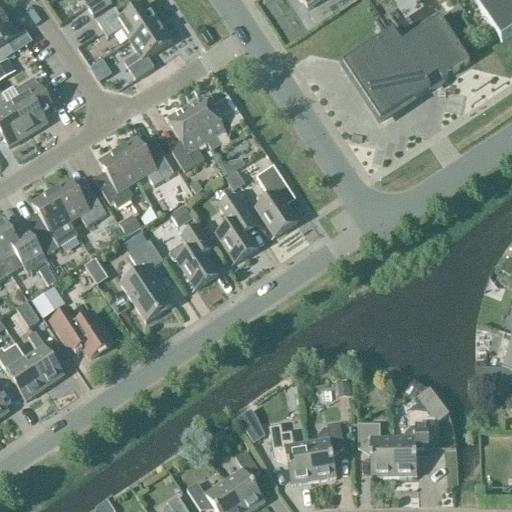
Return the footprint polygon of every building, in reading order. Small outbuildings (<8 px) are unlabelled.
[(85,0),(82,3),(93,21),(112,8),(106,0),(85,0)] [(327,0),(298,0),(307,13),(327,0)] [(511,0),(471,0),(501,45),(511,37),(511,31),(511,32),(511,31),(511,0)] [(107,42),(121,33),(129,45),(159,26),(146,6),(122,22),(115,12),(96,24),(107,42)] [(0,66),(15,56),(9,47),(19,40),(6,21),(0,24),(0,66)] [(430,91),(427,86),(439,78),(442,84),(469,66),(440,22),(402,48),(387,58),(415,101),(430,91)] [(138,57),(124,67),(135,84),(154,72),(147,61),(172,45),(159,26),(129,45),(138,57)] [(393,34),(343,67),(380,124),(415,101),(387,58),(402,48),(393,34)] [(0,85),(15,76),(8,64),(0,68),(0,85)] [(19,101),(9,108),(28,139),(48,127),(41,117),(52,110),(34,82),(15,94),(19,101)] [(186,113),(206,147),(216,141),(224,153),(232,148),(224,136),(225,135),(204,101),(186,113)] [(0,142),(2,141),(8,151),(28,139),(9,108),(0,113),(0,142)] [(167,124),(183,150),(172,157),(185,177),(204,165),(197,153),(206,147),(186,113),(167,124)] [(118,154),(137,186),(148,180),(154,190),(174,178),(155,146),(144,153),(138,142),(118,154)] [(110,209),(114,206),(118,214),(131,206),(132,200),(128,192),(137,186),(118,154),(98,167),(105,177),(94,183),(110,209)] [(283,205),(293,199),(273,170),(256,181),(270,202),(256,211),(275,241),(297,226),(283,205)] [(51,196),(70,227),(80,221),(87,231),(107,219),(90,191),(79,198),(71,184),(51,196)] [(173,212),(191,201),(181,184),(163,194),(173,212)] [(31,208),(38,218),(27,225),(48,259),(78,240),(70,227),(51,196),(31,208)] [(248,239),(257,233),(236,200),(218,211),(230,228),(216,238),(235,267),(257,252),(248,239)] [(0,226),(0,260),(3,266),(10,278),(23,270),(27,278),(47,266),(28,235),(16,242),(5,224),(0,226)] [(172,264),(176,264),(195,293),(217,279),(204,258),(213,252),(196,226),(186,232),(189,236),(181,241),(185,247),(171,256),(169,260),(172,264)] [(143,238),(125,250),(131,258),(139,252),(148,247),(143,238)] [(148,247),(139,252),(131,258),(128,259),(139,276),(121,288),(145,326),(172,309),(149,274),(163,266),(149,246),(148,247)] [(3,266),(0,260),(0,283),(10,278),(3,266)] [(96,263),(85,270),(97,289),(108,282),(96,263)] [(47,270),(39,275),(48,290),(57,285),(47,270)] [(28,332),(39,325),(27,306),(16,313),(28,332)] [(78,343),(91,362),(112,348),(92,318),(79,326),(70,313),(50,326),(67,351),(78,343)] [(45,392),(64,379),(35,336),(28,341),(37,355),(25,363),(45,392)] [(22,364),(3,357),(0,359),(0,367),(25,405),(45,392),(25,363),(22,364)] [(503,373),(503,390),(511,390),(511,375),(509,375),(503,373)] [(0,421),(9,416),(0,402),(0,421)] [(442,409),(431,417),(437,426),(448,417),(442,409)] [(254,448),(268,439),(252,414),(238,424),(254,448)] [(307,447),(313,486),(336,482),(331,454),(344,452),(340,427),(327,429),(327,433),(322,433),(317,441),(318,445),(307,447)] [(416,462),(428,462),(428,427),(415,428),(416,431),(411,431),(405,437),(405,441),(393,442),(393,481),(416,481),(416,462)] [(393,481),(393,442),(380,442),(380,428),(358,428),(358,453),(370,453),(371,481),(393,481)] [(313,486),(307,447),(294,449),(291,435),(282,437),(281,429),(268,431),(274,464),(286,462),(291,489),(313,486)] [(243,474),(224,486),(240,511),(255,511),(264,506),(249,483),(259,476),(246,455),(235,462),(243,474)] [(204,511),(211,508),(213,511),(240,511),(224,486),(205,499),(197,487),(186,494),(198,511),(204,511)] [(185,511),(177,500),(167,507),(168,510),(164,511),(185,511)]
